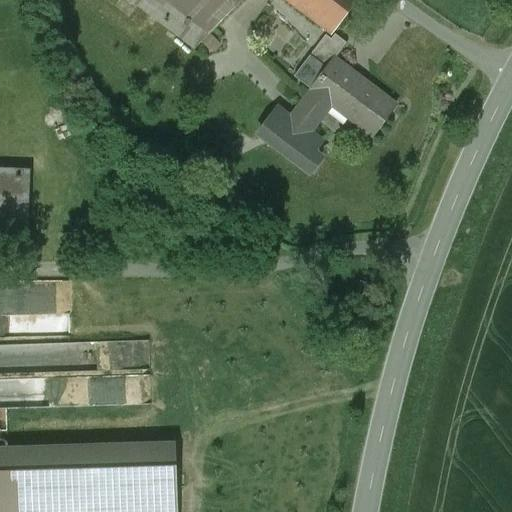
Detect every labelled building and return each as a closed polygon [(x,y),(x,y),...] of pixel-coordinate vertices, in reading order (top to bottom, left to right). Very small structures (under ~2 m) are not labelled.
[(209,33),(165,0),(128,0),(193,50),(209,33)] [(165,0),(209,33),(241,0),(165,0)] [(356,0),(288,0),(332,33),(356,0)] [(331,38),(325,34),(312,51),(328,64),(333,58),(334,59),(346,43),(334,33),(331,38)] [(334,59),(333,58),(328,64),(326,67),(310,55),(294,76),(312,89),(297,109),(315,122),(330,103),(373,135),(396,106),(334,59)] [(290,119),(277,109),(258,133),(302,166),(321,142),(308,132),(315,122),(297,109),(290,119)] [(29,171),(0,169),(0,231),(27,232),(29,171)] [(69,281),(54,281),(54,305),(69,305),(69,281)] [(14,377),(10,377),(4,378),(0,379),(0,430),(1,431),(7,432),(12,433),(17,432),(20,431),(24,430),(29,427),(32,424),(36,419),(38,415),(38,412),(39,409),(40,404),(39,401),(39,398),(38,395),(36,392),(35,390),(33,387),(31,385),(28,383),(25,381),(23,379),(18,378),(14,377)] [(0,450),(0,511),(174,511),(172,445),(55,447),(0,450)]
